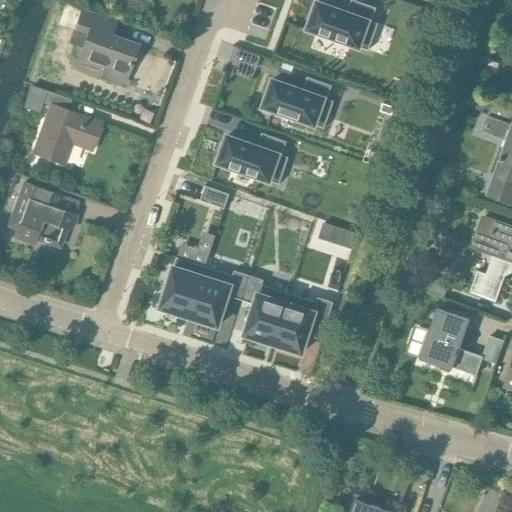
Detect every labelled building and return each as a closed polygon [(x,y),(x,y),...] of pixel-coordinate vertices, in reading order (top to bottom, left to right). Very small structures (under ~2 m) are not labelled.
[(316,1),(307,29),(368,50),(378,23),(371,21),(375,9),(351,0),(347,12),(316,1)] [(123,87),(126,76),(137,45),(112,35),(117,22),(79,9),(72,31),(67,42),(81,47),(76,59),(75,62),(101,70),(98,78),(123,87)] [(30,85),(25,98),(26,99),(37,103),(41,104),(46,91),(30,85)] [(268,86),(258,115),(312,134),(323,105),(334,109),(338,95),(310,86),(306,99),(268,86)] [(91,151),(100,125),(65,112),(69,102),(47,94),(43,105),(50,108),(34,153),(64,164),(71,144),(91,151)] [(475,100),(472,108),(483,112),(485,104),(475,100)] [(511,108),(493,102),(488,116),(481,133),(505,141),(492,176),(495,177),(489,195),(511,202),(511,108)] [(382,104),(379,111),(391,115),(393,108),(382,104)] [(228,142),(217,171),(274,192),(285,162),(297,167),(302,153),(271,142),(266,156),(228,142)] [(71,229),(76,214),(52,206),(57,194),(22,181),(6,226),(16,229),(13,236),(33,243),(35,238),(59,247),(66,228),(71,229)] [(205,186),(200,201),(209,204),(223,209),(229,194),(214,189),(205,186)] [(477,271),(470,291),(496,300),(504,275),(511,272),(511,226),(482,216),(471,247),(492,255),(491,256),(485,274),(477,271)] [(322,222),(318,238),(332,243),(337,227),(322,222)] [(161,308),(160,310),(189,319),(190,317),(191,313),(206,267),(177,258),(163,302),(161,308)] [(190,317),(189,319),(210,326),(218,328),(220,323),(229,296),(241,300),(249,276),(235,271),(233,276),(206,267),(191,313),(190,317)] [(444,297),(449,285),(418,274),(414,286),(415,286),(412,294),(423,298),(426,291),(444,297)] [(249,276),(241,300),(252,304),(244,331),(242,336),(273,346),(273,344),(274,342),(289,293),(262,284),(263,280),(249,276)] [(273,344),(273,346),(303,355),(304,352),(313,323),(314,323),(325,327),(333,302),(322,299),(319,298),(318,302),(289,293),(274,342),(273,344)] [(437,308),(419,358),(452,369),(453,366),(475,374),(482,359),(482,357),(459,349),(469,319),(437,308)] [(482,357),(482,359),(495,363),(503,341),(490,336),(482,357)] [(393,511),(355,499),(350,511),(393,511)]
